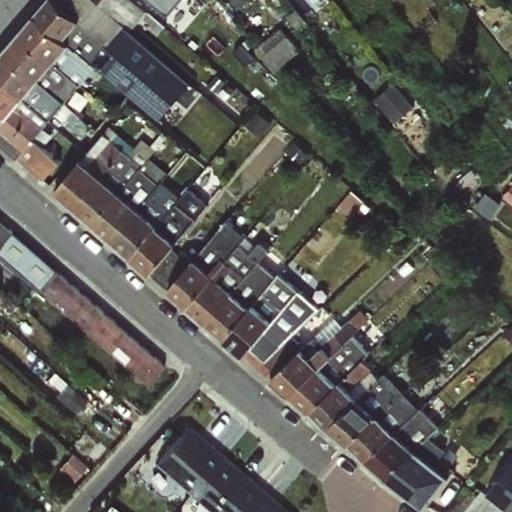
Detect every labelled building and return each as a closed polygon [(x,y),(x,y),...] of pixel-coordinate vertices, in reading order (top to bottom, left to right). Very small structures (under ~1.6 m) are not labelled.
[(95,0),(47,0),(35,15),(96,68),(173,131),(203,92),(95,0)] [(81,85),(96,68),(35,15),(20,33),(81,85)] [(284,25),(261,50),(284,70),(306,45),(284,25)] [(66,103),(81,85),(20,33),(4,52),(66,103)] [(0,79),(49,122),(66,103),(4,52),(0,56),(0,79)] [(0,109),(34,140),(49,122),(0,79),(0,109)] [(0,142),(18,158),(34,140),(0,109),(0,142)] [(75,208),(129,140),(120,133),(113,139),(103,133),(54,190),(75,208)] [(129,140),(75,208),(93,223),(150,157),(129,140)] [(113,241),(163,181),(170,172),(150,157),(93,223),(113,241)] [(131,257),(181,196),(163,181),(113,241),(131,257)] [(150,273),(174,248),(208,205),(189,188),(181,196),(131,257),(150,273)] [(190,262),(168,288),(188,306),(241,245),(247,236),(238,229),(240,223),(230,215),(190,262)] [(0,257),(147,384),(165,365),(0,221),(0,257)] [(241,245),(188,306),(207,322),(269,248),(260,240),(249,251),(241,245)] [(168,288),(190,262),(174,248),(150,273),(168,288)] [(269,248),(207,322),(224,338),(279,272),(275,268),(280,258),(269,248)] [(244,355),(272,325),(300,290),(279,272),(224,338),(244,355)] [(304,346),(272,379),(290,395),(345,343),(363,325),(370,318),(361,309),(343,324),(334,318),(304,346)] [(272,379),(304,346),(292,334),(286,339),(272,325),(244,355),(272,379)] [(309,411),(365,359),(386,337),(378,328),(352,351),(345,343),(290,395),(309,411)] [(329,427),(378,376),(365,359),(309,411),(329,427)] [(347,443),(403,390),(385,372),(378,376),(329,427),(347,443)] [(367,460),(421,408),(403,390),(347,443),(367,460)] [(387,476),(431,437),(440,426),(421,408),(367,460),(387,476)] [(289,511),(189,429),(158,467),(212,511),(289,511)] [(431,437),(387,476),(423,506),(453,468),(441,457),(445,451),(431,437)] [(82,477),(92,459),(76,449),(65,467),(82,477)] [(511,511),(511,460),(487,492),(511,511)]
